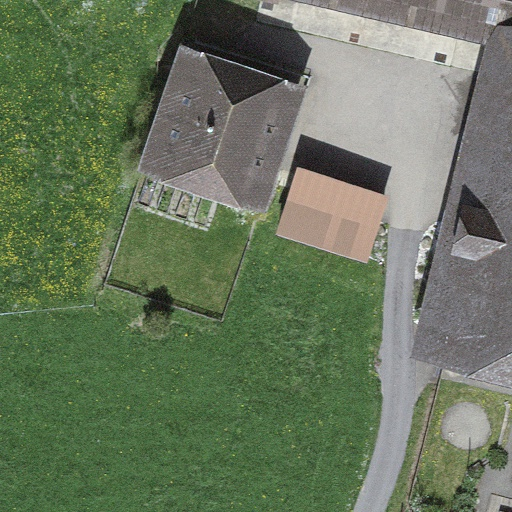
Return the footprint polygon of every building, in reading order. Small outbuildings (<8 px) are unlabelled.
[(479,0),(327,0),(471,35),(479,0)] [(309,6),(299,4),(291,12),(295,23),(306,25),(313,17),(309,6)] [(196,46),(162,152),(255,181),(283,93),(208,69),(214,52),(196,46)] [(511,104),(476,250),(448,243),(428,326),(511,347),(511,104)] [(365,254),(384,197),(298,169),(279,226),(365,254)] [(488,511),(511,511),(511,502),(492,498),(488,511)]
